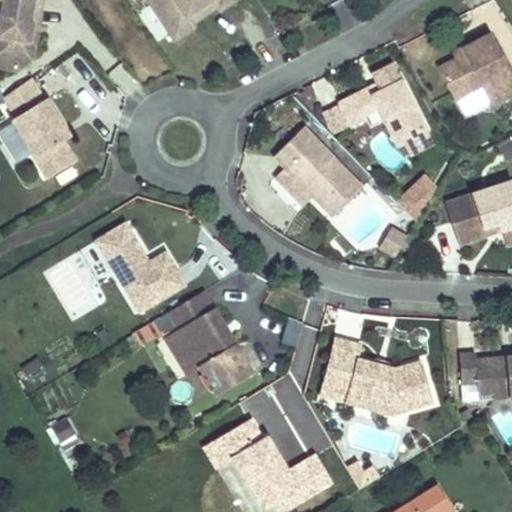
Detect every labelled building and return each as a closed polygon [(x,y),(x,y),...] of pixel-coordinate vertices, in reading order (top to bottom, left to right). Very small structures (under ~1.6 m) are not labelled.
[(41,0),(2,0),(0,15),(0,65),(16,68),(31,57),(33,46),(28,40),(31,23),(37,24),(41,0)] [(148,0),(175,40),(195,27),(192,23),(187,15),(209,0),(213,0),(218,6),(221,10),(235,0),(148,0)] [(218,6),(213,0),(209,0),(187,15),(192,23),(218,6)] [(462,47),(453,52),(464,53),(456,58),(439,66),(455,99),(480,86),(491,106),(511,95),(511,72),(491,32),(462,47)] [(341,103),(352,125),(366,118),(381,110),(386,119),(399,144),(404,141),(411,154),(434,143),(392,62),(371,72),(381,90),(384,97),(377,101),(373,94),(369,87),(340,102),(341,103)] [(30,76),(4,95),(18,116),(14,119),(53,175),(81,156),(67,136),(73,133),(47,95),(45,97),(30,76)] [(325,108),(339,102),(328,80),(315,87),(325,108)] [(373,94),(377,101),(384,97),(381,90),(373,94)] [(334,134),(352,125),(341,103),(323,112),(334,134)] [(386,119),(381,110),(366,118),(370,127),(386,119)] [(303,127),(273,155),(284,167),(303,186),(308,182),(315,188),(310,193),(312,196),(332,216),(362,187),(303,127)] [(284,167),(275,175),(304,204),(312,196),(310,193),(315,188),(308,182),(303,186),(284,167)] [(396,201),(416,221),(436,186),(424,175),(396,201)] [(511,180),(445,203),(458,244),(486,235),(483,228),(496,223),(498,231),(511,226),(511,180)] [(143,254),(124,222),(95,240),(138,311),(184,283),(164,251),(147,262),(143,264),(139,256),(143,254)] [(496,223),(483,228),(486,235),(498,231),(496,223)] [(379,249),(394,258),(407,236),(392,228),(379,249)] [(143,254),(139,256),(143,264),(147,262),(143,254)] [(202,290),(167,311),(178,329),(176,330),(198,367),(214,394),(251,372),(229,335),(224,338),(219,331),(224,328),(202,290)] [(281,344),(298,346),(301,321),(285,319),(281,344)] [(224,328),(219,331),(224,338),(229,335),(224,328)] [(176,330),(163,338),(185,375),(198,367),(176,330)] [(360,346),(334,339),(323,380),(348,387),(345,401),(391,413),(432,401),(421,362),(394,370),(357,360),(360,346)] [(475,354),(459,355),(461,384),(476,383),(477,394),(492,393),(492,399),(508,398),(511,401),(511,357),(510,358),(510,362),(503,363),(503,358),(475,360),(475,354)] [(36,357),(18,369),(30,386),(47,374),(36,357)] [(348,387),(323,380),(319,394),(345,401),(348,387)] [(247,419),(202,447),(216,469),(231,460),(261,508),(270,503),(276,511),(278,511),(330,481),(314,455),(285,472),(264,438),(260,441),(247,419)] [(57,422),(45,430),(53,445),(66,437),(57,422)] [(356,460),(345,467),(358,488),(378,476),(371,465),(362,470),(356,460)] [(398,511),(453,511),(438,487),(398,511)]
